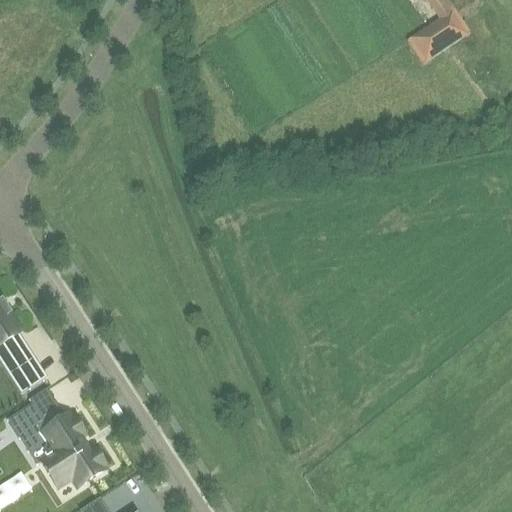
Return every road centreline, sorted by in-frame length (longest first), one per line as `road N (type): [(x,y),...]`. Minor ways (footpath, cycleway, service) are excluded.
road 1 (residential): [(197,511),(30,253),(0,220)]
road 2 (unclassified): [(0,190),(87,92),(146,0)]
